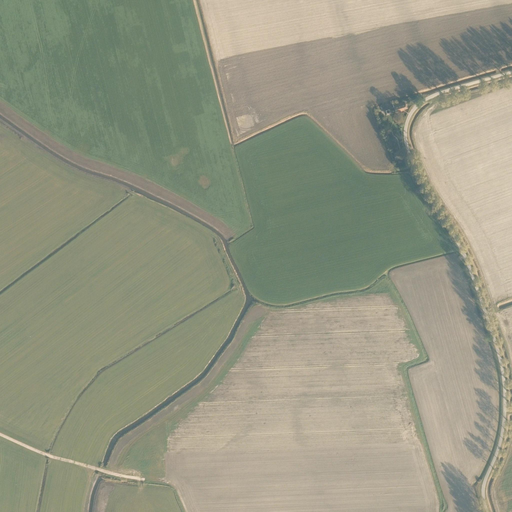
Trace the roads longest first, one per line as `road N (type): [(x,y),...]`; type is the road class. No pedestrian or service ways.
road 1 (unclassified): [(487,511),(483,488),(505,420),(497,344),(465,256),(414,166),(405,124),(425,98),(511,71)]
road 2 (unknown): [(0,434),(144,482)]
